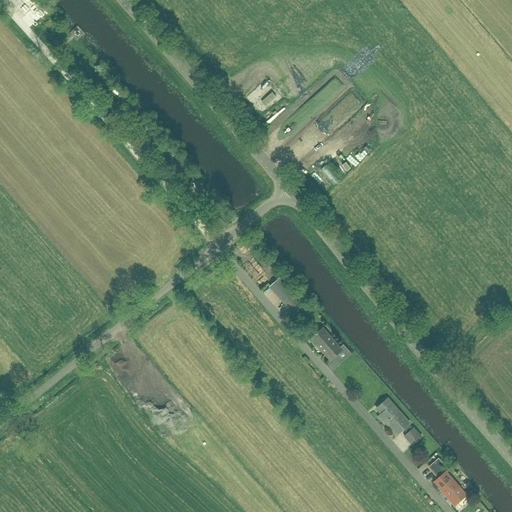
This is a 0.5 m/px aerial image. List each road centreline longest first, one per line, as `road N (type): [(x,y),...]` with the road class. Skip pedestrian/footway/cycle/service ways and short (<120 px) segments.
road 1 (unclassified): [(449,511),(217,245)]
road 2 (tertiary): [(511,454),(289,189)]
road 3 (unclassified): [(217,245),(0,0)]
road 4 (unclassified): [(0,424),(217,245)]
road 5 (tertiary): [(289,189),(120,0)]
